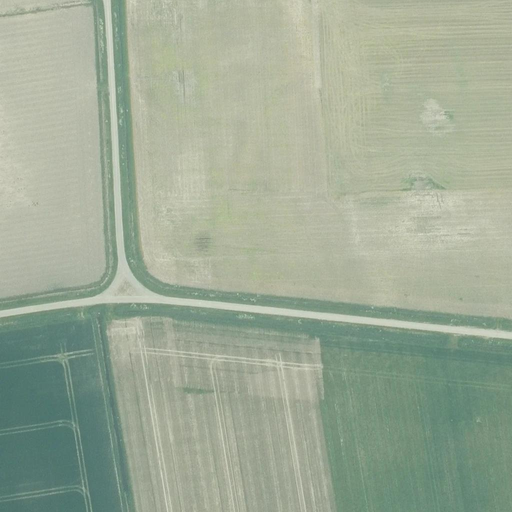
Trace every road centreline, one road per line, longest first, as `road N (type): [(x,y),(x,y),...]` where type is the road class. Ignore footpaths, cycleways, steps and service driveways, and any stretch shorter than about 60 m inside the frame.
road 1 (unclassified): [(121,297),(511,334)]
road 2 (unclassified): [(121,297),(107,0)]
road 3 (unclassified): [(0,313),(121,297)]
